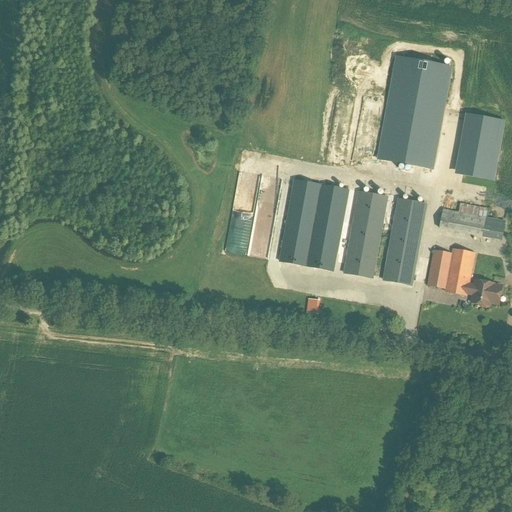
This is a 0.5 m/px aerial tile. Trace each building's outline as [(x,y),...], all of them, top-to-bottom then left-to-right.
[(392,73),(377,164),(430,172),(445,81),(392,73)] [(279,262),(334,273),(349,190),(294,180),(279,262)] [(373,279),(387,198),(359,193),(344,274),(373,279)] [(398,200),(384,281),(412,286),(426,207),(426,205),(398,200)] [(463,205),(462,213),(490,215),(491,207),(463,205)] [(458,212),(443,209),(439,230),(482,238),(502,241),(506,221),(486,218),(478,216),(468,214),(458,212)] [(469,285),(475,254),(453,250),(452,256),(434,253),(428,286),(446,290),(445,292),(473,297),(472,304),(480,305),(481,308),(487,309),(489,307),(490,307),(490,303),(499,305),(503,287),(494,285),(494,284),(476,281),(475,287),(469,285)] [(317,301),(308,300),(307,312),(316,314),(317,301)]
